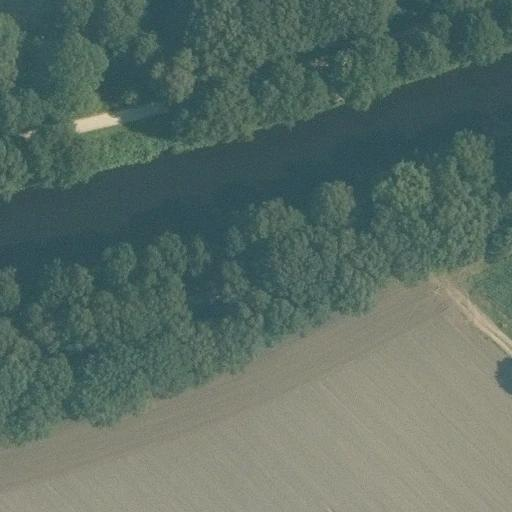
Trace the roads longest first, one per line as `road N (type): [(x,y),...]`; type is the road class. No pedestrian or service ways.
road 1 (unclassified): [(489,0),(107,113),(0,135)]
road 2 (track): [(0,432),(54,423),(348,310),(421,271)]
road 3 (track): [(511,334),(380,242)]
